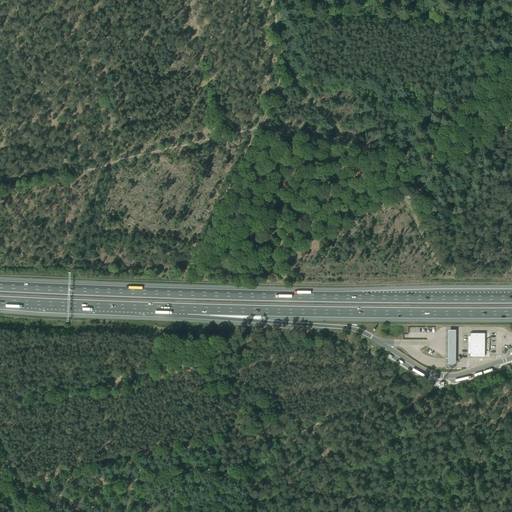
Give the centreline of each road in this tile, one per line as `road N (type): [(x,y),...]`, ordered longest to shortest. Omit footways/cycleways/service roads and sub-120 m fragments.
road 1 (motorway): [(511,297),(0,285)]
road 2 (track): [(22,497),(192,468),(245,473),(310,430),(339,511)]
road 3 (motorway): [(188,308),(511,313)]
road 4 (track): [(0,191),(258,128)]
road 5 (track): [(511,36),(412,205)]
road 6 (motorway): [(0,301),(188,308)]
road 7 (track): [(412,205),(286,70)]
road 8 (track): [(412,205),(449,272),(511,255)]
